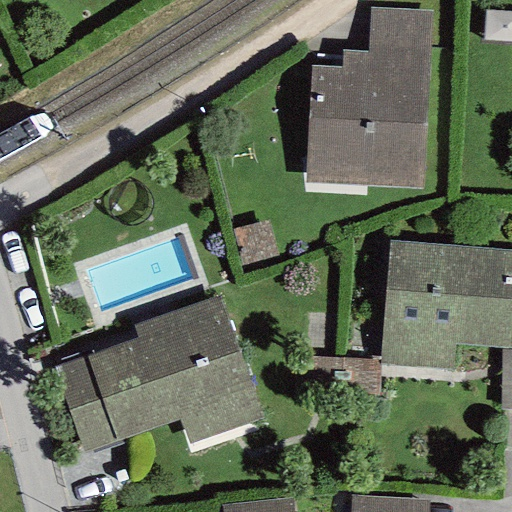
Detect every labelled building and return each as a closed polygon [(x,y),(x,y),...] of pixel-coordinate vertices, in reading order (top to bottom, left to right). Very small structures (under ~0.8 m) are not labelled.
[(309,67),(304,184),(422,188),(429,12),(369,8),(367,52),(341,51),(340,68),(309,67)] [(267,220),(231,231),(242,268),(278,257),(267,220)] [(511,249),(387,240),(379,365),(453,370),(455,347),(499,349),(511,349),(511,249)] [(53,369),(82,453),(177,422),(187,445),(261,418),(216,297),(131,327),(135,338),(53,369)] [(511,410),(511,349),(499,349),(500,410),(511,410)] [(349,497),(348,511),(426,511),(427,501),(349,497)] [(289,511),(288,501),(222,507),(222,511),(289,511)]
